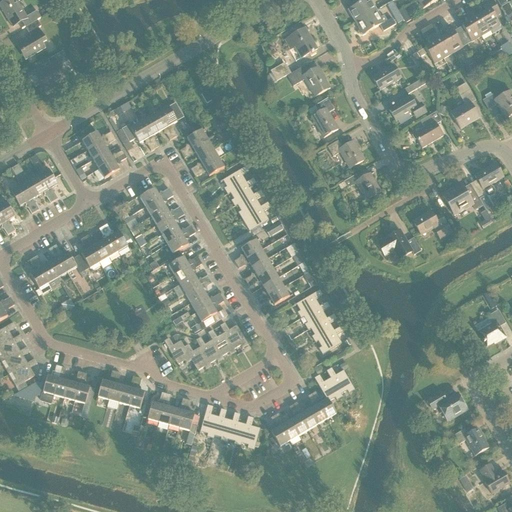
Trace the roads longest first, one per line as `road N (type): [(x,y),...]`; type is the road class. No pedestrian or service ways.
road 1 (residential): [(278,355),(162,162),(87,204)]
road 2 (residential): [(0,263),(43,338),(129,366),(146,358),(160,384),(210,397)]
road 3 (residential): [(279,0),(48,134)]
road 4 (residential): [(505,151),(487,146),(422,167),(400,164),(354,99),(345,58)]
road 5 (residential): [(210,397),(256,407),(296,383),(278,355)]
road 6 (residential): [(497,362),(467,381),(511,456)]
